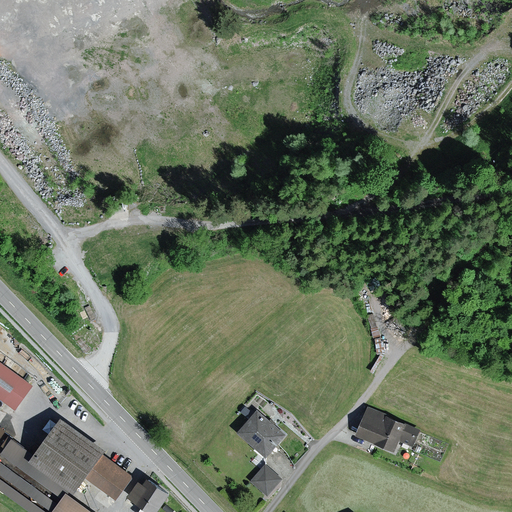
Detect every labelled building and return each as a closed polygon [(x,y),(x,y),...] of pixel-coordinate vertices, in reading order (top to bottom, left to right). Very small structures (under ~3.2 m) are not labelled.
[(34,387),(0,363),(0,399),(16,411),(34,387)] [(286,437),(256,410),(236,433),(267,459),(286,437)] [(420,432),(367,411),(357,437),(398,453),(402,443),(414,448),(420,432)] [(106,451),(60,419),(35,454),(13,439),(1,456),(63,501),(58,508),(0,465),(0,490),(29,511),(93,511),(71,495),(86,474),(117,496),(131,478),(102,457),(106,451)] [(282,479),(266,465),(252,481),(268,495),(282,479)] [(157,511),(171,492),(151,478),(148,482),(142,478),(130,497),(152,511),(157,511)]
